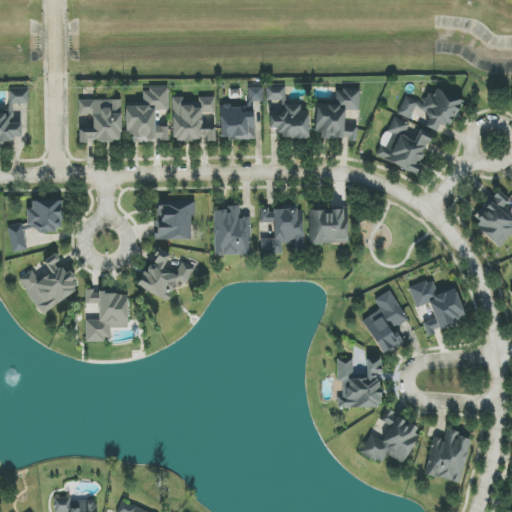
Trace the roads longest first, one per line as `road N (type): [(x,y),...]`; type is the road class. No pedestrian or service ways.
road 1 (residential): [(495,356),(468,254),(430,209),(376,181),(326,171),(0,177)]
road 2 (residential): [(495,356),(421,364),(406,380),(423,400),(499,405)]
road 3 (residential): [(54,0),(56,175)]
road 4 (residential): [(478,511),(499,405),(495,356)]
